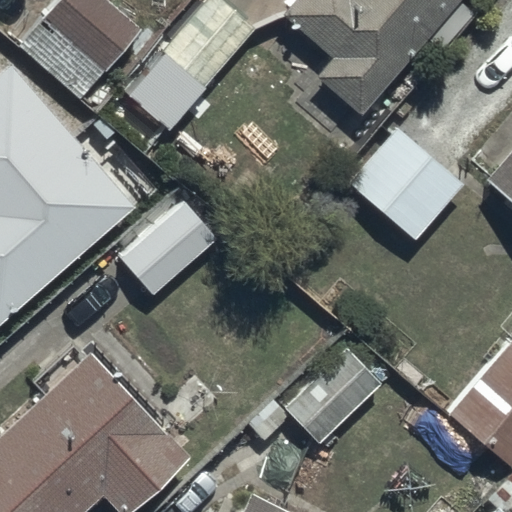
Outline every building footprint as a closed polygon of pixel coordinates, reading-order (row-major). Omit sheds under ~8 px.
[(135,23),(106,0),(46,0),(12,43),(76,96),(135,23)] [(198,0),(156,48),(198,86),(249,28),(217,0),(198,0)] [(308,72),(355,110),(450,0),(287,0),(278,11),(325,52),(308,72)] [(0,319),(126,210),(5,72),(0,76),(0,319)] [(342,180),(409,237),(457,181),(390,124),(342,180)] [(511,132),(473,177),(511,210),(511,132)] [(111,255),(146,295),(212,236),(177,197),(111,255)] [(511,330),(443,412),(509,466),(511,461),(511,330)] [(278,406),(313,442),(376,380),(341,344),(278,406)] [(0,424),(0,511),(76,511),(96,494),(112,511),(123,511),(184,456),(83,347),(0,424)] [(295,511),(243,488),(232,511),(295,511)] [(483,511),(501,511),(493,503),(483,511)]
